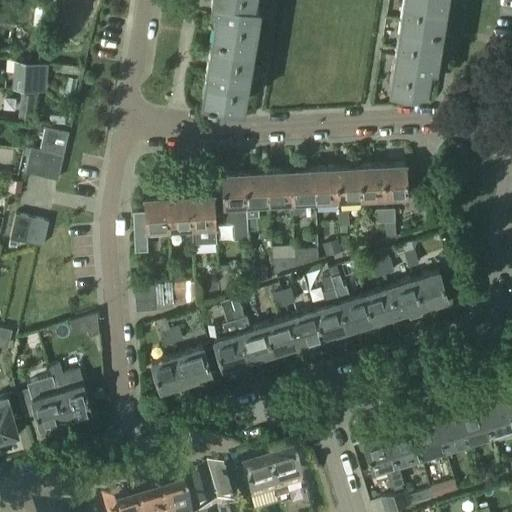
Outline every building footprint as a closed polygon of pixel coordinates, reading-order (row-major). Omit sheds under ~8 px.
[(217,5),(210,45),(250,51),(258,1),(254,0),(211,0),(211,4),(217,5)] [(403,0),(401,18),(440,24),(444,0),(403,0)] [(440,24),(401,18),(390,83),(424,88),(429,60),(435,61),(440,24)] [(242,102),(250,51),(210,45),(202,96),(242,102)] [(46,77),(47,61),(17,58),(16,69),(46,77)] [(35,92),(22,91),(19,118),(32,119),(35,92)] [(39,145),(46,147),(64,151),(69,129),(44,123),(39,145)] [(26,170),(40,173),(46,147),(39,145),(31,144),(25,170),(26,170)] [(46,147),(40,173),(58,178),(64,151),(46,147)] [(407,161),(383,162),(384,194),(408,193),(407,161)] [(361,196),(384,194),(383,162),(359,163),(361,196)] [(359,163),(336,165),(338,197),(361,196),(359,163)] [(315,198),(338,197),(336,165),(314,166),(315,198)] [(301,199),(315,198),(314,166),(291,167),(293,200),(293,212),(302,211),(301,199)] [(269,201),(293,200),(291,167),(268,169),(269,201)] [(268,169),(244,170),(246,202),(269,201),(268,169)] [(248,237),(246,202),(244,170),(221,171),(222,192),(214,192),(215,212),(223,212),(224,220),(233,222),(234,238),(248,237)] [(12,177),(9,189),(21,191),(23,179),(17,178),(12,177)] [(214,191),(190,193),(192,225),(193,243),(217,242),(215,212),(214,192),(214,191)] [(169,227),(192,225),(190,193),(168,194),(169,227)] [(169,227),(168,194),(144,195),(146,228),(169,227)] [(394,206),(385,207),(386,220),(386,237),(396,234),(394,206)] [(377,220),(386,220),(385,207),(376,207),(377,220)] [(349,209),(339,209),(340,223),(349,222),(349,209)] [(10,236),(24,240),(30,214),(16,211),(10,236)] [(30,214),(24,240),(43,244),(49,219),(30,214)] [(257,214),(247,215),(248,228),(257,227),(257,214)] [(327,255),(341,251),(337,239),(324,243),(327,255)] [(295,247),(295,253),(295,264),(318,257),(317,246),(295,247)] [(414,248),(406,251),(410,263),(418,261),(414,248)] [(295,253),(273,254),(274,271),(295,264),(295,253)] [(380,259),(384,271),(394,268),(390,256),(380,259)] [(376,273),(384,271),(380,259),(373,261),(376,273)] [(250,265),(251,278),(267,277),(266,264),(250,265)] [(439,267),(413,275),(422,304),(433,300),(435,307),(450,303),(439,267)] [(343,283),(340,271),(331,274),(335,286),(343,283)] [(235,272),(220,273),(221,290),(235,289),(235,272)] [(331,274),(331,273),(321,276),(325,289),(335,286),(331,274)] [(419,305),(422,304),(413,275),(388,283),(397,311),(409,307),(410,312),(421,309),(419,305)] [(156,278),(134,280),(137,308),(158,307),(156,278)] [(219,279),(208,280),(208,293),(219,292),(219,279)] [(348,327),(373,319),(364,290),(350,295),(346,282),(343,283),(335,286),(348,327)] [(373,319),(397,311),(388,283),(364,290),(373,319)] [(184,286),(173,286),(174,303),(185,302),(184,286)] [(314,306),(323,335),(348,327),(335,286),(325,289),(323,290),(327,302),(314,306)] [(281,290),(285,302),(294,299),(291,287),(281,290)] [(277,304),(285,302),(281,290),(273,292),(277,304)] [(229,296),(236,316),(244,314),(237,293),(229,296)] [(226,319),(236,316),(229,296),(220,299),(226,319)] [(310,339),(311,345),(325,340),(323,335),(314,306),(289,314),(298,342),(310,339)] [(99,331),(97,310),(84,314),(90,333),(99,331)] [(236,316),(249,358),(273,350),(264,322),(251,326),(247,313),(244,314),(236,316)] [(273,350),(298,342),(289,314),(264,322),(273,350)] [(249,358),(236,316),(226,319),(222,321),(226,334),(214,337),(223,366),(249,358)] [(0,323),(0,340),(8,343),(12,327),(0,323)] [(170,327),(174,340),(182,337),(179,325),(170,327)] [(165,342),(174,340),(170,327),(161,330),(165,342)] [(177,351),(186,380),(212,372),(203,343),(177,351)] [(186,380),(177,351),(152,359),(161,388),(186,380)] [(54,377),(64,373),(62,369),(59,359),(49,362),(54,377)] [(54,377),(57,388),(66,417),(92,409),(78,365),(62,369),(64,373),(54,377)] [(41,425),(66,417),(57,388),(32,396),(41,425)] [(0,440),(10,437),(9,434),(20,431),(8,391),(0,393),(0,440)] [(492,432),(511,426),(511,412),(506,394),(483,401),(492,432)] [(468,440),(492,432),(483,401),(459,408),(468,440)] [(445,447),(468,440),(459,408),(435,415),(445,447)] [(421,454),(445,447),(435,415),(411,423),(421,454)] [(397,462),(421,454),(411,423),(388,430),(397,462)] [(405,488),(405,487),(397,462),(388,430),(365,437),(374,469),(386,465),(394,491),(405,488)] [(292,459),(267,467),(276,496),(278,502),(288,499),(286,493),(301,488),(292,459)] [(276,496),(267,467),(242,475),(251,504),(276,496)] [(223,471),(206,476),(215,511),(228,511),(228,509),(233,507),(223,471)] [(215,511),(206,476),(188,481),(197,511),(215,511)] [(449,488),(447,480),(430,485),(433,493),(449,488)] [(414,490),(416,498),(433,493),(430,485),(414,490)] [(409,500),(407,492),(405,487),(405,488),(394,491),(382,494),(386,507),(409,500)] [(187,511),(182,493),(158,501),(161,511),(187,511)] [(161,511),(158,501),(135,508),(136,511),(161,511)]
